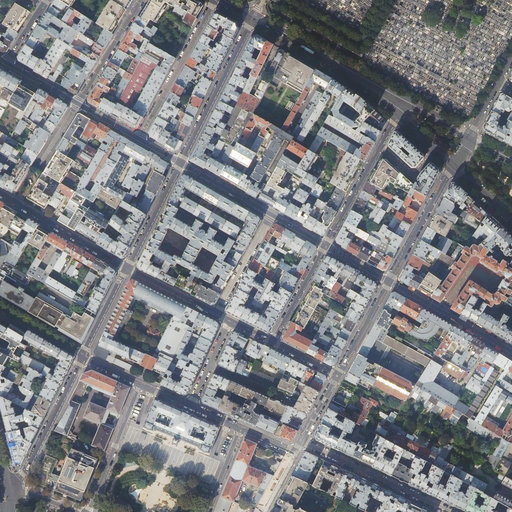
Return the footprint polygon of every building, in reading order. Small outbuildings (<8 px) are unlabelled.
[(16,0),(15,3),(16,3),(29,11),(31,13),(33,11),(39,0),(16,0)] [(60,11),(53,6),(53,5),(62,10),(64,8),(66,5),(58,0),(54,0),(55,0),(53,2),(52,5),(47,12),(56,18),(58,15),(60,11)] [(127,10),(112,0),(97,24),(104,29),(112,34),(114,31),(115,28),(127,10)] [(111,0),(112,0),(127,10),(129,7),(132,0),(111,0)] [(176,6),(167,0),(150,0),(150,1),(141,15),(140,17),(150,24),(151,24),(152,25),(166,6),(164,4),(166,2),(175,7),(176,6)] [(167,0),(176,6),(188,13),(196,18),(202,7),(200,4),(192,0),(167,0)] [(27,13),(29,11),(16,3),(2,24),(10,29),(15,32),(17,30),(19,26),(19,27),(25,18),(25,17),(26,15),(27,13)] [(188,13),(176,6),(175,7),(174,9),(186,17),(188,13)] [(71,8),(69,11),(64,19),(62,22),(72,28),(75,24),(76,23),(75,22),(74,23),(72,22),(76,16),(79,18),(81,14),(71,8)] [(47,12),(42,19),(38,25),(55,36),(58,38),(63,42),(72,28),(62,22),(56,18),(47,12)] [(188,13),(186,17),(183,22),(193,28),(193,26),(197,19),(196,18),(188,13)] [(212,18),(208,26),(219,33),(220,34),(221,31),(218,30),(220,26),(223,28),(228,19),(222,15),(218,13),(214,14),(212,18)] [(92,21),(81,14),(79,18),(82,20),(78,26),(77,25),(75,24),(72,28),(79,32),(83,35),(92,21)] [(140,17),(139,17),(135,22),(135,23),(145,30),(146,30),(154,35),(157,28),(152,25),(151,24),(149,27),(148,28),(143,25),(147,24),(149,25),(150,24),(140,17)] [(232,21),(228,19),(223,28),(221,31),(220,34),(221,35),(225,28),(226,29),(223,36),(226,38),(233,41),(237,33),(239,29),(237,23),(232,21)] [(403,77),(412,82),(417,77),(429,78),(432,70),(440,70),(436,69),(438,64),(446,65),(447,61),(443,61),(446,58),(447,57),(448,58),(452,58),(448,56),(449,54),(450,51),(429,49),(431,48),(434,49),(414,28),(410,28),(412,26),(399,20),(388,30),(387,50),(381,49),(385,54),(388,51),(387,67),(394,68),(403,77)] [(145,30),(135,23),(125,38),(122,43),(144,55),(145,53),(146,51),(147,50),(150,44),(154,35),(146,30),(142,37),(140,36),(141,35),(140,35),(143,30),(144,31),(145,30)] [(55,36),(38,25),(30,38),(26,45),(34,50),(35,51),(46,34),(53,38),(55,36)] [(213,41),(219,33),(208,26),(205,30),(203,35),(211,40),(213,41)] [(79,32),(72,28),(63,42),(70,46),(71,45),(78,34),(79,32)] [(18,34),(15,32),(10,29),(6,34),(4,33),(3,33),(2,34),(2,33),(2,32),(0,30),(0,34),(2,36),(7,38),(13,42),(13,41),(18,34)] [(113,35),(112,34),(104,29),(99,37),(100,37),(97,41),(96,43),(105,48),(109,41),(113,35)] [(79,32),(78,34),(81,36),(79,39),(89,45),(88,47),(90,48),(90,46),(92,45),(93,44),(94,42),(94,41),(88,38),(85,36),(83,35),(79,32)] [(2,36),(0,34),(0,50),(3,52),(7,51),(13,42),(7,38),(4,43),(3,42),(3,41),(1,39),(2,36)] [(211,41),(211,40),(203,35),(199,43),(207,48),(208,45),(211,41)] [(223,36),(221,35),(220,36),(222,37),(223,37),(219,43),(217,41),(216,43),(217,44),(222,47),(228,50),(231,45),(233,41),(226,38),(223,36)] [(249,43),(245,51),(253,55),(256,48),(262,51),(267,41),(262,38),(258,35),(251,37),(249,43)] [(63,42),(58,38),(44,59),(55,66),(67,48),(70,53),(73,48),(70,46),(63,42)] [(274,45),(267,41),(262,51),(259,58),(258,59),(257,61),(253,70),(251,74),(250,76),(248,79),(244,88),(242,91),(249,95),(274,45)] [(96,43),(94,42),(93,44),(94,45),(90,51),(99,57),(100,56),(105,48),(96,43)] [(119,49),(118,49),(126,54),(128,51),(130,52),(131,51),(134,53),(135,51),(138,54),(135,59),(140,62),(144,55),(122,43),(119,49)] [(208,49),(207,48),(199,43),(194,50),(190,57),(200,63),(200,62),(202,63),(203,60),(202,59),(208,49)] [(168,54),(150,44),(147,50),(150,52),(151,51),(165,59),(168,54)] [(217,44),(216,45),(217,47),(216,49),(214,48),(213,49),(208,45),(207,48),(208,49),(213,52),(218,55),(224,58),(225,57),(228,50),(222,47),(217,44)] [(34,50),(26,45),(20,55),(18,58),(18,61),(25,65),(34,70),(40,60),(32,55),(34,50)] [(71,45),(70,46),(73,48),(81,53),(83,49),(85,48),(86,48),(84,47),(83,47),(82,48),(80,47),(73,47),(71,45)] [(268,71),(274,73),(277,65),(282,56),(282,55),(284,51),(279,48),(278,47),(274,57),(276,58),(274,61),(273,61),(268,71)] [(96,62),(81,53),(73,48),(70,53),(81,59),(81,60),(87,63),(85,67),(91,71),(92,68),(96,62)] [(83,49),(81,53),(96,62),(97,61),(99,57),(90,51),(85,48),(83,49)] [(126,54),(118,49),(117,51),(110,62),(120,68),(126,58),(130,56),(126,54)] [(146,51),(145,53),(161,62),(162,60),(146,51)] [(253,55),(245,51),(242,56),(236,68),(244,72),(247,67),(253,70),(257,61),(252,58),(253,55)] [(282,56),(277,65),(283,68),(284,66),(283,65),(285,60),(284,59),(288,54),(284,51),(282,55),(282,56)] [(221,65),(224,58),(218,55),(213,52),(210,58),(208,57),(206,61),(203,65),(212,70),(217,73),(221,65)] [(129,81),(125,90),(120,99),(111,114),(118,118),(127,123),(134,127),(138,126),(155,97),(167,74),(171,67),(162,63),(161,62),(145,53),(144,55),(140,62),(133,75),(129,81)] [(286,84),(302,93),(306,86),(316,69),(305,63),(299,60),(288,53),(288,54),(284,59),(285,60),(283,65),(284,66),(283,68),(282,69),(292,75),(286,84)] [(173,63),(176,58),(168,54),(165,59),(168,60),(167,61),(165,60),(164,62),(163,61),(162,63),(171,67),(173,63)] [(49,74),(47,78),(53,81),(55,82),(59,74),(68,57),(66,56),(66,57),(64,56),(55,72),(56,73),(54,76),(51,75),(49,74)] [(72,84),(80,88),(85,80),(89,74),(91,71),(85,67),(71,59),(68,57),(59,74),(65,77),(60,85),(63,86),(68,90),(72,84)] [(200,63),(190,57),(188,62),(186,66),(197,73),(200,74),(203,76),(212,82),(214,78),(217,73),(212,70),(203,65),(202,65),(200,68),(197,66),(199,64),(200,65),(200,63)] [(133,75),(140,62),(135,59),(135,58),(127,72),(133,75)] [(47,78),(49,74),(55,66),(44,59),(44,61),(41,59),(40,60),(34,70),(34,71),(38,74),(47,78)] [(109,65),(108,67),(117,72),(116,72),(117,73),(120,75),(123,78),(129,81),(133,75),(127,72),(125,71),(121,68),(120,68),(110,62),(109,65)] [(197,74),(197,73),(186,66),(181,74),(181,75),(189,80),(191,81),(192,80),(193,81),(194,79),(195,78),(195,77),(194,76),(196,73),(197,74)] [(5,71),(0,67),(0,84),(15,93),(20,85),(22,80),(5,71)] [(117,72),(108,67),(107,67),(102,76),(112,82),(115,77),(114,77),(117,73),(116,72),(117,72)] [(251,74),(244,72),(236,68),(230,80),(228,84),(236,88),(238,86),(244,88),(248,79),(242,76),(243,74),(247,75),(250,76),(251,74)] [(316,69),(306,86),(310,89),(314,82),(325,88),(323,92),(325,93),(333,79),(324,74),(316,69)] [(184,89),(189,80),(181,75),(180,77),(176,84),(184,89)] [(99,81),(98,82),(110,89),(113,83),(112,82),(102,76),(99,81)] [(208,90),(212,82),(203,76),(201,79),(200,78),(198,82),(196,81),(194,83),(197,85),(208,91),(208,90)] [(270,81),(277,85),(280,80),(273,76),(270,81)] [(125,90),(129,81),(123,78),(119,86),(125,90)] [(269,83),(269,82),(263,79),(254,98),(260,101),(262,96),(269,83)] [(339,84),(333,79),(325,93),(320,101),(325,104),(325,105),(326,105),(330,98),(330,97),(330,96),(331,94),(337,97),(335,100),(338,102),(346,88),(339,84)] [(99,98),(104,90),(105,91),(105,92),(107,94),(110,89),(98,82),(96,85),(91,93),(87,99),(88,101),(88,103),(98,108),(105,98),(103,96),(101,99),(99,98)] [(113,95),(118,86),(113,83),(110,89),(107,94),(105,98),(98,108),(108,114),(111,115),(111,114),(120,99),(113,95)] [(269,83),(262,96),(270,100),(273,94),(278,97),(280,93),(275,91),(277,88),(269,83)] [(72,84),(68,90),(68,91),(74,94),(77,93),(80,88),(72,84)] [(185,89),(184,89),(176,84),(173,88),(171,92),(180,98),(185,89)] [(242,91),(236,88),(228,84),(225,90),(219,101),(227,105),(228,103),(229,104),(232,99),(237,102),(242,91)] [(23,86),(20,85),(15,93),(14,94),(9,104),(19,110),(15,118),(20,121),(23,116),(37,91),(28,86),(26,88),(25,87),(23,86)] [(207,92),(208,91),(197,85),(192,94),(195,96),(203,100),(207,92)] [(305,98),(310,89),(306,86),(302,93),(298,99),(303,102),(304,103),(305,101),(306,99),(305,98)] [(39,88),(37,91),(23,116),(27,118),(37,102),(35,101),(35,99),(44,104),(50,94),(44,91),(39,88)] [(338,102),(332,111),(333,111),(334,117),(333,118),(352,128),(358,127),(359,128),(364,122),(368,118),(375,110),(361,98),(356,95),(355,94),(354,93),(346,88),(338,102)] [(9,104),(14,94),(5,89),(3,91),(0,96),(0,97),(2,98),(3,99),(1,102),(0,101),(1,99),(0,98),(0,106),(5,110),(9,104)] [(289,125),(285,132),(294,137),(297,139),(320,101),(325,93),(323,92),(320,90),(319,92),(315,89),(309,101),(311,103),(310,104),(307,109),(305,107),(297,121),(300,123),(296,129),(289,125)] [(254,98),(249,95),(242,91),(237,102),(236,105),(253,115),(253,114),(260,101),(254,98)] [(168,97),(166,101),(180,110),(182,111),(188,115),(194,118),(198,110),(199,109),(193,106),(189,103),(180,98),(171,92),(168,97)] [(44,104),(43,106),(38,114),(38,115),(44,118),(46,119),(46,118),(48,115),(57,99),(50,94),(44,104)] [(496,102),(491,111),(500,116),(502,113),(503,114),(505,111),(508,113),(509,112),(510,111),(511,111),(511,112),(511,114),(511,113),(507,120),(508,121),(511,122),(511,99),(504,94),(500,95),(496,102)] [(200,107),(203,100),(195,96),(192,101),(192,100),(190,101),(189,103),(193,106),(199,109),(200,107)] [(67,104),(57,99),(48,115),(49,116),(53,110),(54,111),(49,119),(46,118),(46,119),(48,121),(56,126),(61,118),(68,107),(67,104)] [(298,99),(281,130),(285,132),(289,125),(290,123),(291,124),(293,121),(292,120),(303,102),(298,99)] [(175,119),(180,110),(166,101),(161,110),(161,111),(170,116),(172,118),(175,119)] [(234,109),(227,105),(219,101),(218,103),(215,109),(224,114),(225,112),(225,111),(231,114),(234,109)] [(303,142),(325,105),(325,104),(320,101),(297,139),(303,142)] [(38,114),(43,106),(39,104),(29,120),(34,122),(38,115),(38,114)] [(236,105),(234,109),(231,114),(226,124),(223,130),(222,133),(228,136),(238,142),(240,138),(246,128),(253,115),(236,105)] [(221,121),(224,114),(215,109),(212,115),(208,122),(215,126),(217,123),(219,124),(218,127),(223,130),(226,124),(221,121)] [(385,120),(375,110),(368,118),(373,122),(377,126),(378,125),(383,128),(385,123),(385,120)] [(166,122),(170,116),(161,111),(158,116),(158,117),(166,122)] [(190,126),(194,118),(188,115),(182,111),(177,120),(179,121),(180,122),(183,124),(185,125),(190,127),(190,126)] [(500,116),(491,111),(487,119),(483,127),(484,131),(488,133),(494,137),(500,125),(498,124),(498,123),(497,122),(498,120),(501,116),(500,116)] [(85,129),(91,120),(81,114),(78,115),(75,120),(64,138),(74,144),(76,145),(79,140),(73,136),(78,129),(80,125),(81,126),(81,127),(83,129),(84,128),(85,129)] [(264,120),(253,114),(253,115),(246,128),(252,131),(256,124),(258,124),(261,126),(264,120)] [(43,120),(44,118),(38,115),(34,122),(38,125),(42,119),(43,120)] [(329,115),(325,123),(327,124),(363,145),(367,138),(360,133),(356,131),(352,128),(333,118),(329,115)] [(14,131),(20,135),(26,126),(29,128),(29,129),(33,131),(28,139),(26,140),(24,144),(24,146),(38,155),(48,140),(51,134),(43,129),(38,125),(34,122),(29,120),(27,118),(23,116),(20,121),(14,131)] [(169,124),(166,122),(158,117),(154,123),(149,133),(149,134),(150,136),(156,140),(166,145),(170,136),(171,134),(166,131),(166,129),(171,132),(170,133),(171,133),(174,127),(169,124)] [(175,119),(172,118),(169,124),(174,127),(177,120),(175,119)] [(95,122),(91,120),(85,129),(83,133),(79,140),(76,145),(80,147),(84,149),(87,144),(89,141),(99,124),(95,122)] [(173,138),(180,122),(179,121),(177,120),(174,127),(171,133),(171,134),(170,136),(173,138)] [(273,124),(264,120),(261,126),(262,126),(262,128),(250,151),(256,154),(260,146),(261,145),(264,140),(267,134),(270,129),(272,125),(273,124)] [(55,127),(56,126),(48,121),(43,129),(51,134),(55,127)] [(511,126),(511,122),(508,121),(505,126),(504,126),(503,126),(503,127),(500,125),(494,137),(497,138),(503,142),(511,126)] [(218,127),(215,126),(208,122),(201,138),(198,143),(207,148),(210,149),(213,151),(215,146),(210,143),(214,134),(215,134),(216,132),(221,135),(222,133),(223,130),(218,127)] [(370,125),(364,122),(359,128),(356,131),(360,133),(361,131),(369,136),(367,138),(375,142),(381,131),(370,125)] [(111,129),(105,126),(100,123),(99,124),(89,141),(93,144),(95,140),(97,141),(97,139),(100,141),(103,143),(111,129)] [(325,128),(327,124),(325,123),(318,135),(323,138),(332,143),(347,152),(356,158),(361,150),(325,128)] [(184,138),(190,127),(185,125),(181,135),(181,136),(184,138)] [(281,130),(272,125),(270,129),(276,132),(273,138),(266,150),(275,155),(281,145),(280,145),(281,143),(284,138),(291,142),(292,140),(294,137),(285,132),(281,130)] [(511,126),(503,142),(510,145),(511,146),(511,126)] [(252,131),(246,128),(240,138),(246,141),(252,131)] [(82,132),(78,129),(73,136),(79,140),(83,133),(82,132)] [(82,178),(74,191),(75,192),(86,198),(93,202),(93,203),(97,197),(101,189),(106,182),(122,153),(130,140),(120,135),(111,129),(103,143),(95,156),(90,165),(82,178)] [(8,136),(0,130),(0,144),(3,146),(5,143),(8,137),(10,138),(12,134),(10,132),(8,136)] [(404,149),(410,143),(406,139),(398,132),(394,132),(388,143),(389,147),(395,153),(401,158),(405,154),(406,153),(405,152),(404,153),(400,149),(402,147),(404,149)] [(228,136),(222,133),(221,135),(220,137),(218,141),(215,146),(213,151),(211,154),(216,156),(218,156),(225,142),(226,141),(225,140),(228,136)] [(323,138),(318,135),(311,146),(308,150),(303,159),(299,165),(294,174),(293,175),(303,181),(308,174),(307,173),(316,156),(314,154),(323,138)] [(173,138),(170,136),(166,145),(165,147),(173,151),(174,152),(179,140),(175,138),(173,138)] [(235,148),(238,142),(228,136),(225,140),(226,141),(225,142),(229,145),(222,158),(223,160),(225,161),(227,163),(229,158),(230,156),(235,147),(235,148)] [(19,143),(10,138),(8,137),(5,143),(7,144),(9,142),(16,147),(19,143)] [(74,144),(64,138),(62,140),(56,149),(57,150),(67,156),(74,144)] [(246,141),(240,138),(238,142),(235,148),(235,147),(230,156),(249,167),(251,162),(255,156),(256,154),(250,151),(243,147),(246,141)] [(370,152),(375,142),(367,138),(363,145),(361,150),(356,158),(363,162),(364,162),(370,152)] [(140,146),(130,140),(122,153),(128,157),(129,154),(137,159),(135,162),(142,166),(143,163),(149,151),(140,146)] [(182,142),(179,140),(174,152),(179,149),(182,142)] [(308,150),(292,140),(291,142),(287,149),(294,154),(303,159),(308,150)] [(7,144),(5,143),(3,146),(0,150),(0,153),(9,159),(12,154),(15,149),(7,144)] [(19,143),(16,147),(15,149),(12,154),(20,159),(31,165),(32,166),(35,161),(38,155),(24,146),(19,143)] [(204,154),(207,148),(198,143),(194,151),(189,160),(199,166),(204,169),(205,167),(210,157),(211,154),(213,151),(210,149),(207,156),(204,154)] [(417,149),(410,143),(404,149),(409,153),(407,156),(406,155),(407,154),(406,153),(405,154),(401,158),(412,168),(414,168),(415,168),(416,167),(424,159),(423,155),(417,149)] [(97,150),(87,144),(84,149),(94,155),(97,150)] [(84,149),(80,147),(77,153),(78,156),(90,165),(95,156),(94,155),(84,149)] [(67,156),(57,150),(54,155),(44,173),(52,178),(61,183),(74,191),(82,178),(69,171),(75,161),(67,156)] [(269,165),(275,155),(266,150),(250,177),(253,179),(259,183),(269,165)] [(154,154),(149,151),(143,163),(145,164),(146,164),(147,162),(153,165),(152,166),(156,167),(160,159),(158,158),(157,157),(158,156),(154,154)] [(363,162),(356,158),(347,152),(330,183),(346,192),(354,178),(362,164),(363,162)] [(127,159),(128,157),(122,153),(106,182),(113,186),(128,160),(127,159)] [(17,164),(20,159),(12,154),(9,159),(17,164)] [(281,162),(278,167),(285,171),(286,170),(294,174),(299,165),(284,156),(281,162)] [(226,164),(227,163),(225,161),(223,165),(210,157),(205,167),(212,172),(220,176),(226,164)] [(229,158),(227,163),(226,164),(220,176),(229,181),(238,186),(244,174),(248,168),(246,167),(243,173),(230,165),(233,160),(229,158)] [(374,172),(368,182),(382,189),(388,178),(389,179),(388,180),(392,182),(393,182),(394,185),(409,193),(411,189),(414,185),(397,169),(386,159),(384,158),(383,158),(382,159),(381,160),(376,169),(374,172)] [(5,188),(4,189),(8,191),(9,188),(11,189),(15,191),(31,165),(20,159),(17,164),(11,175),(10,176),(11,177),(5,188)] [(163,176),(169,164),(160,159),(156,167),(154,171),(163,176)] [(5,165),(1,172),(0,173),(0,186),(4,189),(5,188),(11,177),(10,176),(11,175),(7,173),(8,171),(7,170),(11,164),(7,162),(5,165)] [(136,177),(141,167),(134,163),(122,185),(123,186),(123,187),(126,189),(127,188),(130,189),(131,188),(135,179),(133,178),(134,177),(132,177),(133,175),(136,177)] [(144,165),(145,164),(143,163),(142,166),(141,167),(136,177),(136,178),(139,180),(143,182),(151,166),(148,164),(146,166),(144,165)] [(417,179),(419,180),(431,188),(436,179),(439,173),(438,169),(436,167),(433,164),(431,164),(429,164),(425,168),(421,172),(417,179)] [(287,172),(285,171),(278,167),(271,179),(267,186),(270,188),(276,191),(282,194),(284,190),(279,187),(282,181),(287,173),(287,172)] [(157,192),(165,177),(163,176),(154,171),(144,189),(146,190),(156,195),(157,192)] [(44,192),(52,178),(44,173),(28,198),(34,201),(36,202),(37,203),(41,206),(43,207),(45,208),(48,203),(52,197),(44,192)] [(189,189),(195,179),(190,177),(186,174),(182,175),(174,191),(168,204),(178,209),(179,210),(180,207),(178,205),(180,201),(183,202),(186,196),(183,195),(185,190),(186,190),(185,189),(184,189),(185,187),(189,189)] [(248,176),(244,174),(238,186),(239,187),(247,191),(252,182),(247,178),(248,176)] [(318,179),(308,174),(303,181),(301,186),(303,187),(304,185),(306,185),(308,187),(309,188),(307,192),(310,193),(315,183),(318,179)] [(138,181),(135,179),(131,188),(132,188),(132,189),(132,190),(130,194),(129,193),(130,192),(129,192),(127,194),(123,201),(129,205),(130,203),(134,196),(137,197),(144,182),(143,182),(139,180),(138,181)] [(200,182),(195,179),(189,189),(188,193),(189,193),(190,191),(194,193),(194,194),(196,195),(197,194),(203,198),(209,187),(200,182)] [(253,179),(252,182),(247,191),(246,193),(251,195),(254,197),(256,198),(257,197),(259,198),(266,186),(266,185),(263,184),(260,189),(259,188),(257,188),(259,183),(253,179)] [(430,189),(431,188),(419,180),(418,182),(418,183),(419,186),(419,187),(419,185),(417,185),(417,183),(417,182),(416,182),(414,185),(411,189),(426,196),(430,189)] [(113,186),(106,182),(101,189),(123,201),(127,194),(113,186)] [(327,182),(324,188),(318,199),(318,200),(326,204),(325,206),(335,212),(341,201),(344,195),(346,192),(330,183),(327,182)] [(364,187),(362,190),(372,196),(376,198),(377,196),(374,194),(377,189),(379,190),(378,192),(393,200),(393,198),(394,196),(382,189),(368,182),(367,182),(364,187)] [(75,192),(74,191),(61,183),(52,197),(48,203),(52,205),(51,207),(55,209),(55,208),(56,208),(64,195),(68,197),(64,204),(67,206),(75,192)] [(324,188),(315,183),(310,193),(310,194),(318,199),(324,188)] [(448,190),(444,198),(454,204),(455,202),(454,201),(454,199),(454,198),(455,199),(456,199),(456,201),(458,202),(457,203),(461,206),(468,196),(455,184),(451,184),(448,190)] [(267,186),(266,186),(259,198),(258,200),(263,203),(273,208),(282,194),(276,191),(275,193),(273,197),(272,198),(266,195),(267,194),(269,191),(270,192),(271,191),(269,190),(270,188),(267,186)] [(214,190),(209,187),(203,198),(209,202),(208,203),(210,203),(210,204),(211,205),(212,204),(217,206),(223,195),(214,190)] [(285,188),(284,190),(282,194),(273,208),(278,211),(284,214),(291,202),(290,201),(288,204),(281,200),(282,197),(285,199),(286,197),(290,191),(285,188)] [(101,189),(97,197),(99,198),(98,199),(101,201),(102,200),(113,206),(112,207),(115,209),(116,208),(118,209),(123,201),(101,189)] [(291,202),(284,214),(290,217),(295,220),(295,219),(301,210),(297,207),(294,206),(292,205),(295,200),(297,201),(300,202),(302,203),(299,207),(302,208),(308,197),(309,194),(305,192),(303,191),(299,189),(291,202)] [(409,193),(407,196),(411,198),(412,196),(423,202),(426,196),(411,189),(409,193)] [(155,197),(156,195),(146,190),(140,202),(136,209),(146,214),(154,198),(155,197)] [(372,196),(362,190),(361,193),(360,195),(359,197),(367,202),(371,204),(373,200),(370,199),(372,196)] [(86,198),(75,192),(67,206),(66,207),(75,213),(71,219),(62,214),(58,220),(68,226),(75,231),(88,209),(82,205),(86,198)] [(228,198),(223,195),(217,206),(218,207),(222,209),(222,210),(224,211),(224,210),(231,214),(237,203),(228,198)] [(199,204),(186,196),(183,202),(180,207),(193,214),(199,204)] [(393,198),(396,200),(393,205),(381,198),(380,200),(398,210),(401,206),(403,201),(394,196),(393,198)] [(412,199),(411,198),(407,196),(403,201),(401,206),(406,209),(409,205),(412,199)] [(469,197),(468,196),(461,206),(460,208),(462,210),(466,206),(468,208),(475,202),(469,197)] [(310,198),(308,197),(302,208),(301,210),(295,219),(303,224),(304,224),(309,216),(312,209),(309,208),(310,207),(312,203),(309,201),(310,198)] [(360,215),(367,202),(359,197),(352,209),(351,210),(360,215)] [(451,213),(455,205),(454,204),(444,198),(439,206),(437,210),(435,214),(455,225),(458,220),(456,219),(457,216),(451,213)] [(134,199),(131,203),(130,205),(136,209),(140,202),(134,199)] [(323,211),(325,206),(326,204),(318,200),(314,207),(315,208),(317,205),(322,208),(320,211),(322,212),(323,211)] [(129,205),(123,201),(118,209),(119,210),(121,207),(128,211),(127,212),(130,215),(128,217),(129,218),(135,223),(141,225),(143,220),(146,214),(136,209),(130,205),(129,205)] [(475,202),(468,208),(465,212),(469,214),(482,222),(488,214),(482,208),(475,202)] [(241,206),(237,203),(231,214),(237,218),(236,219),(238,219),(238,220),(242,223),(243,221),(244,222),(245,222),(251,211),(241,206)] [(195,222),(192,227),(175,217),(178,209),(168,204),(157,226),(145,249),(156,255),(156,256),(166,261),(171,264),(176,266),(178,263),(192,270),(190,274),(199,278),(199,277),(205,280),(212,283),(213,283),(218,274),(221,275),(221,277),(218,283),(217,284),(216,285),(223,289),(225,287),(226,284),(227,281),(229,279),(230,276),(232,273),(233,270),(235,268),(224,262),(227,257),(228,254),(230,252),(231,249),(235,242),(234,241),(229,238),(225,246),(214,239),(218,232),(212,228),(210,228),(207,234),(206,233),(207,232),(206,231),(205,231),(204,230),(203,230),(202,230),(201,231),(200,230),(204,224),(179,210),(178,212),(183,215),(181,218),(185,220),(187,217),(195,222)] [(213,212),(199,204),(193,214),(207,223),(213,212)] [(13,210),(5,205),(0,212),(0,222),(8,228),(18,213),(16,212),(13,210)] [(406,209),(401,206),(398,210),(394,216),(401,220),(402,221),(410,225),(413,221),(419,210),(409,205),(406,209)] [(335,212),(325,206),(323,211),(326,212),(323,218),(324,222),(323,224),(328,227),(334,218),(337,212),(335,212)] [(369,218),(374,221),(381,209),(376,206),(369,218)] [(89,208),(88,209),(76,230),(80,232),(83,234),(98,242),(106,230),(111,221),(89,208)] [(119,210),(118,209),(112,219),(130,233),(135,236),(138,231),(141,225),(135,223),(129,218),(126,221),(126,220),(125,221),(124,220),(123,221),(116,216),(117,215),(119,210)] [(381,209),(374,221),(378,224),(386,212),(381,209)] [(227,220),(231,214),(224,210),(224,211),(221,217),(227,220)] [(360,215),(351,210),(348,216),(345,222),(356,227),(363,216),(360,215)] [(463,221),(478,229),(482,222),(469,214),(465,212),(463,210),(460,215),(465,218),(463,221)] [(258,215),(251,211),(245,222),(246,222),(247,221),(248,221),(242,232),(252,238),(257,229),(262,220),(261,217),(258,215)] [(215,213),(213,212),(207,223),(206,225),(210,228),(212,228),(213,226),(221,230),(227,220),(221,217),(215,213)] [(24,216),(18,213),(8,228),(19,234),(21,231),(23,229),(28,219),(24,216)] [(453,224),(435,214),(430,223),(429,225),(428,227),(436,232),(443,236),(445,237),(453,224)] [(488,214),(482,222),(478,229),(474,235),(471,239),(475,241),(480,236),(482,236),(484,234),(488,237),(480,245),(484,247),(502,227),(494,219),(489,215),(488,214)] [(312,218),(309,216),(304,224),(303,225),(308,228),(312,230),(317,221),(312,218)] [(401,220),(394,216),(389,226),(394,229),(398,222),(399,223),(401,220)] [(29,218),(28,219),(23,229),(29,233),(28,235),(27,235),(27,236),(22,244),(21,244),(17,242),(18,240),(19,239),(22,234),(22,233),(22,232),(21,231),(19,234),(12,246),(14,247),(5,261),(15,266),(19,259),(17,258),(17,257),(20,258),(28,243),(38,227),(40,224),(30,219),(29,218)] [(111,221),(106,230),(107,231),(110,227),(109,226),(110,225),(117,231),(116,233),(120,236),(118,239),(124,244),(130,247),(132,242),(135,236),(130,233),(112,219),(111,221)] [(241,228),(227,220),(221,230),(235,238),(236,238),(240,231),(240,229),(241,228)] [(319,222),(317,221),(312,230),(321,236),(324,235),(328,228),(328,227),(323,224),(319,222)] [(408,230),(410,225),(402,221),(395,234),(403,238),(408,230)] [(345,222),(343,226),(347,229),(356,234),(359,229),(356,227),(345,222)] [(268,235),(265,240),(269,243),(271,239),(273,236),(278,239),(276,242),(274,241),(272,245),(276,247),(276,246),(286,229),(281,227),(277,224),(273,225),(268,235)] [(367,232),(367,233),(369,235),(380,240),(384,234),(387,229),(388,227),(384,225),(379,233),(378,233),(368,228),(367,231),(367,232)] [(347,229),(343,226),(336,239),(337,243),(341,246),(342,246),(341,247),(347,250),(352,241),(348,238),(346,237),(349,233),(345,231),(347,229)] [(40,228),(38,227),(28,243),(41,250),(44,245),(45,243),(51,234),(49,233),(48,232),(41,228),(40,228)] [(436,232),(428,227),(424,233),(420,240),(429,245),(432,241),(438,244),(436,249),(441,252),(445,254),(452,241),(445,237),(443,236),(440,241),(435,238),(436,235),(435,234),(436,232)] [(511,235),(507,232),(502,227),(484,247),(488,250),(493,253),(494,252),(492,250),(496,246),(496,245),(497,244),(499,244),(500,245),(500,246),(502,249),(501,250),(505,253),(509,248),(510,246),(510,245),(511,244),(511,245),(511,244),(511,235)] [(289,247),(296,235),(291,232),(286,229),(276,246),(286,252),(289,247)] [(367,233),(359,229),(356,234),(355,235),(362,238),(366,241),(366,240),(369,235),(367,233)] [(395,234),(387,229),(384,234),(385,235),(392,239),(395,234)] [(106,233),(107,231),(106,230),(98,242),(97,244),(102,247),(107,250),(111,243),(112,244),(114,241),(114,240),(109,237),(110,236),(106,234),(106,233)] [(242,232),(241,232),(240,231),(236,238),(238,239),(237,241),(235,240),(234,241),(235,242),(231,249),(242,255),(249,243),(252,238),(242,232)] [(52,232),(51,234),(45,243),(48,245),(49,243),(62,250),(60,254),(56,252),(49,264),(53,267),(63,251),(69,242),(60,237),(52,232)] [(385,236),(385,235),(384,234),(380,240),(397,250),(398,249),(403,238),(395,234),(392,239),(390,243),(388,242),(388,240),(386,239),(386,238),(385,236)] [(307,241),(296,235),(289,247),(286,252),(297,258),(300,253),(307,241)] [(370,250),(363,246),(357,256),(362,259),(367,262),(371,256),(372,255),(373,252),(374,251),(375,249),(380,240),(369,235),(366,240),(372,244),(371,245),(374,247),(373,249),(371,248),(370,250)] [(0,285),(1,286),(0,287),(0,295),(28,312),(36,299),(24,292),(33,277),(27,273),(15,266),(5,261),(14,247),(12,246),(0,238),(0,285)] [(356,244),(353,242),(353,243),(355,245),(356,244),(357,244),(356,246),(359,247),(361,244),(363,245),(366,241),(362,238),(359,244),(357,243),(356,244)] [(116,242),(114,241),(112,244),(111,243),(107,250),(111,252),(121,258),(124,257),(129,249),(130,247),(124,244),(118,239),(116,242)] [(269,243),(265,240),(263,244),(260,248),(254,259),(265,265),(265,266),(266,267),(275,272),(278,267),(289,273),(296,259),(297,258),(286,252),(276,246),(276,247),(272,245),(269,243)] [(397,250),(380,240),(375,249),(384,254),(392,258),(397,250)] [(436,249),(429,245),(420,240),(415,249),(413,254),(433,266),(437,259),(441,252),(436,249)] [(298,266),(305,270),(310,260),(317,249),(316,246),(307,241),(300,253),(304,256),(298,266)] [(353,242),(352,241),(347,250),(351,253),(357,256),(363,246),(363,245),(361,244),(359,247),(356,246),(357,244),(356,244),(355,245),(353,243),(353,242)] [(76,246),(69,242),(63,251),(68,254),(80,261),(85,252),(79,248),(76,246)] [(462,252),(465,248),(459,244),(450,257),(456,260),(462,252)] [(49,248),(44,245),(41,250),(37,257),(42,260),(49,248)] [(511,291),(511,269),(506,266),(507,265),(506,265),(508,263),(504,260),(502,259),(499,264),(495,261),(489,257),(485,255),(488,250),(484,247),(480,245),(478,248),(474,245),(473,245),(470,249),(466,246),(465,248),(462,252),(464,254),(457,263),(455,262),(451,268),(453,269),(442,286),(440,285),(441,284),(440,283),(432,295),(431,297),(439,302),(441,301),(472,255),(472,256),(475,255),(481,258),(479,261),(480,262),(496,272),(498,270),(504,274),(505,277),(496,294),(495,294),(492,295),(470,281),(452,308),(452,309),(461,314),(467,303),(465,302),(470,294),(472,295),(476,297),(477,295),(487,302),(486,304),(487,304),(491,307),(492,307),(494,303),(496,305),(498,304),(501,300),(505,303),(506,301),(508,298),(504,295),(506,292),(510,295),(511,291)] [(154,260),(156,256),(156,255),(145,249),(141,257),(138,265),(139,268),(147,272),(151,264),(152,263),(150,261),(150,259),(152,256),(153,257),(153,259),(154,260)] [(231,249),(230,252),(233,254),(232,255),(228,254),(227,257),(238,263),(240,259),(242,255),(231,249)] [(375,249),(374,251),(383,257),(384,255),(384,254),(375,249)] [(68,254),(63,251),(53,267),(50,272),(55,275),(57,272),(58,272),(60,269),(61,269),(66,260),(65,259),(68,254)] [(92,256),(85,252),(80,261),(91,268),(97,258),(92,256)] [(378,254),(373,252),(372,255),(373,255),(372,257),(371,256),(367,262),(377,267),(383,257),(381,256),(380,258),(377,256),(378,254)] [(450,257),(445,254),(441,252),(437,259),(451,268),(455,262),(456,260),(450,257)] [(384,254),(384,255),(386,257),(385,258),(383,257),(377,267),(383,271),(386,270),(391,260),(392,258),(384,254)] [(410,260),(407,264),(418,271),(423,263),(432,268),(433,266),(413,254),(410,260)] [(166,261),(156,256),(154,260),(153,261),(163,266),(166,261)] [(325,259),(323,263),(329,266),(329,268),(332,270),(332,271),(335,273),(335,272),(337,272),(335,276),(334,277),(338,279),(346,265),(339,262),(329,256),(326,257),(325,259)] [(38,267),(42,260),(37,257),(27,273),(33,277),(44,283),(48,276),(49,274),(50,273),(50,272),(53,267),(49,264),(45,271),(38,267)] [(236,266),(238,263),(227,257),(224,262),(235,268),(236,266)] [(108,265),(97,258),(91,268),(90,270),(90,271),(93,273),(95,270),(103,275),(104,274),(109,265),(108,265)] [(265,265),(254,259),(251,264),(249,269),(257,274),(260,275),(260,276),(262,273),(260,271),(263,266),(265,267),(265,269),(266,267),(265,266),(265,265)] [(305,270),(298,266),(298,267),(295,266),(298,260),(296,259),(289,273),(300,279),(305,270)] [(66,273),(70,276),(76,266),(79,268),(82,264),(76,261),(74,264),(72,263),(66,273)] [(171,264),(166,261),(163,266),(161,269),(157,277),(168,283),(174,286),(174,285),(179,276),(177,274),(175,278),(166,274),(171,264)] [(325,274),(329,268),(329,266),(323,263),(321,266),(313,280),(314,281),(324,287),(330,276),(328,275),(327,275),(325,274)] [(161,269),(151,264),(147,272),(153,275),(157,277),(161,269)] [(347,264),(346,265),(338,279),(331,289),(329,293),(327,295),(342,304),(343,301),(345,298),(336,293),(346,277),(349,278),(348,279),(350,280),(350,279),(355,282),(360,274),(361,272),(359,271),(356,269),(352,267),(347,264)] [(418,271),(407,264),(400,278),(400,281),(404,283),(409,286),(410,284),(415,275),(412,273),(413,271),(414,272),(416,271),(418,272),(418,271)] [(116,269),(109,265),(104,274),(106,275),(99,287),(96,286),(94,290),(105,295),(108,289),(117,273),(116,269)] [(275,272),(266,267),(265,269),(268,271),(264,278),(265,278),(270,281),(275,272)] [(300,279),(289,273),(278,267),(275,272),(270,281),(292,294),(296,286),(299,281),(300,279)] [(90,271),(90,270),(87,269),(81,278),(84,280),(90,271)] [(257,274),(249,269),(244,278),(237,289),(248,295),(254,286),(256,281),(254,280),(254,279),(257,274)] [(190,274),(182,270),(179,276),(174,285),(178,286),(183,289),(191,293),(195,285),(197,281),(199,278),(190,274)] [(93,273),(90,271),(84,280),(78,290),(77,291),(77,292),(86,297),(89,292),(87,291),(96,275),(93,273)] [(418,271),(418,272),(417,273),(416,274),(416,275),(415,275),(410,284),(417,289),(419,287),(427,275),(418,271)] [(429,272),(427,275),(419,287),(421,288),(432,295),(440,283),(442,281),(429,272)] [(369,278),(360,274),(355,282),(354,283),(354,284),(350,290),(355,293),(356,290),(354,289),(356,287),(358,288),(359,286),(363,288),(360,294),(358,293),(358,294),(369,301),(371,298),(373,293),(377,286),(376,282),(370,279),(369,278)] [(331,275),(330,276),(324,287),(325,287),(325,286),(331,289),(338,279),(334,277),(331,275)] [(76,293),(48,276),(44,283),(72,300),(75,295),(76,293)] [(270,281),(265,278),(262,285),(256,281),(254,286),(258,289),(259,290),(254,298),(254,299),(259,302),(270,281)] [(371,278),(370,279),(376,282),(377,286),(373,293),(375,294),(379,286),(377,282),(371,278)] [(180,322),(188,307),(177,302),(151,288),(133,279),(130,280),(113,313),(98,344),(94,352),(95,354),(95,355),(111,362),(125,368),(127,364),(115,358),(117,354),(126,358),(125,360),(146,370),(152,372),(153,370),(165,375),(166,373),(168,370),(174,357),(182,343),(187,331),(190,327),(188,326),(185,325),(180,322)] [(210,287),(212,283),(205,280),(203,284),(200,288),(196,297),(198,298),(211,305),(215,304),(220,294),(209,289),(208,291),(205,289),(206,288),(204,287),(205,285),(210,287)] [(350,290),(354,284),(347,280),(343,286),(350,290)] [(285,305),(292,294),(270,281),(259,302),(264,304),(281,314),(285,305)] [(297,313),(296,314),(292,322),(303,328),(305,329),(316,335),(321,326),(328,313),(320,308),(319,309),(316,307),(324,293),(321,292),(323,289),(324,287),(314,281),(308,293),(306,296),(297,313)] [(216,285),(213,283),(212,283),(210,287),(209,288),(209,289),(220,294),(221,294),(223,289),(216,285)] [(200,288),(195,285),(191,293),(190,294),(193,295),(195,296),(196,297),(200,288)] [(240,319),(246,307),(239,306),(239,305),(241,304),(245,305),(250,296),(248,295),(237,289),(231,299),(226,309),(227,313),(232,315),(240,319)] [(101,304),(105,295),(94,290),(93,292),(96,294),(95,296),(93,295),(93,297),(88,307),(85,305),(84,307),(87,309),(93,312),(96,314),(101,304)] [(355,293),(350,290),(346,296),(352,299),(355,299),(356,301),(355,302),(352,302),(349,308),(350,308),(362,315),(364,310),(369,301),(358,294),(355,293)] [(508,298),(506,301),(509,303),(502,313),(503,314),(503,315),(504,315),(509,317),(511,319),(511,317),(511,291),(510,295),(508,298)] [(385,304),(383,308),(396,316),(397,315),(398,312),(407,299),(395,292),(392,293),(389,298),(385,304)] [(86,302),(75,295),(72,300),(84,307),(85,305),(86,302)] [(476,297),(472,295),(467,303),(461,314),(470,319),(476,323),(485,308),(487,304),(486,304),(476,297)] [(36,299),(28,312),(55,328),(56,326),(63,313),(64,313),(37,297),(36,299)] [(264,304),(259,302),(254,299),(251,304),(247,308),(248,308),(252,305),(252,304),(255,305),(254,306),(254,307),(255,308),(256,308),(256,309),(257,309),(257,308),(258,307),(260,308),(260,309),(259,311),(261,312),(261,309),(264,304)] [(415,303),(407,299),(398,312),(400,313),(399,314),(402,316),(403,315),(405,316),(404,318),(407,320),(408,318),(411,320),(410,321),(413,322),(414,321),(415,322),(423,308),(415,303)] [(260,314),(261,315),(258,321),(257,321),(254,326),(263,331),(267,333),(271,332),(275,323),(280,316),(281,314),(264,304),(261,309),(261,312),(260,314)] [(198,312),(188,307),(180,322),(185,325),(188,319),(192,321),(191,323),(193,324),(192,326),(189,324),(188,326),(190,327),(192,328),(200,313),(198,312)] [(248,308),(247,308),(246,307),(240,319),(249,323),(254,326),(257,321),(258,321),(261,315),(260,314),(248,308)] [(362,315),(350,308),(345,317),(348,318),(357,323),(358,321),(362,315)] [(393,321),(396,316),(383,308),(376,321),(375,323),(387,330),(390,325),(391,325),(389,324),(388,325),(387,323),(389,319),(393,321)] [(426,310),(423,308),(415,322),(413,325),(409,332),(404,340),(433,357),(435,354),(439,348),(434,346),(436,342),(441,344),(453,325),(452,325),(445,321),(444,320),(426,310)] [(489,311),(485,308),(476,323),(485,328),(494,333),(502,318),(499,316),(497,320),(495,319),(490,316),(492,312),(489,311)] [(67,315),(60,328),(59,329),(59,330),(82,343),(84,337),(94,318),(91,316),(92,314),(93,312),(87,309),(82,317),(74,312),(72,317),(67,315)] [(338,336),(348,318),(345,317),(330,309),(328,313),(321,326),(326,329),(331,333),(338,336)] [(497,316),(495,319),(497,320),(499,316),(502,318),(504,315),(503,315),(503,314),(498,311),(496,316),(497,316)] [(63,313),(56,326),(57,327),(60,328),(67,315),(63,313)] [(201,313),(200,313),(192,328),(190,327),(187,331),(192,334),(193,331),(195,332),(198,326),(199,327),(196,333),(196,335),(198,336),(202,328),(207,317),(201,313)] [(403,318),(397,315),(396,316),(393,321),(392,322),(399,326),(398,328),(404,332),(405,330),(409,332),(413,325),(407,321),(408,320),(407,320),(404,318),(403,317),(403,318)] [(504,315),(502,318),(494,333),(495,334),(505,339),(508,334),(507,333),(510,329),(510,328),(507,326),(506,326),(506,325),(505,325),(504,325),(503,324),(506,323),(509,317),(504,315)] [(207,317),(202,328),(207,330),(206,331),(205,331),(203,331),(200,337),(212,342),(216,333),(219,326),(218,322),(216,321),(207,317)] [(348,318),(338,336),(347,341),(351,334),(355,327),(357,323),(348,318)] [(303,328),(292,322),(291,321),(286,329),(282,337),(283,341),(297,348),(306,353),(313,341),(297,333),(296,330),(298,330),(301,332),(303,328)] [(0,331),(5,334),(10,327),(8,326),(8,327),(0,322),(0,331)] [(358,354),(378,364),(388,345),(426,368),(433,357),(404,340),(390,331),(387,330),(375,323),(368,337),(358,354)] [(11,324),(10,327),(5,334),(21,343),(22,342),(26,333),(19,329),(11,324)] [(441,344),(439,348),(435,354),(445,360),(449,362),(456,366),(467,347),(473,337),(463,331),(453,325),(441,344)] [(323,334),(326,329),(321,326),(316,335),(319,337),(329,342),(331,339),(323,334)] [(26,333),(22,342),(21,343),(23,344),(24,340),(32,345),(31,345),(34,347),(34,346),(48,354),(48,355),(51,356),(57,359),(62,349),(48,340),(28,329),(26,333)] [(315,338),(316,335),(305,329),(304,332),(315,338)] [(21,343),(5,334),(0,331),(0,351),(19,361),(24,351),(27,346),(23,344),(21,343)] [(192,334),(187,331),(182,343),(186,345),(187,345),(192,334)] [(229,341),(227,345),(232,348),(239,335),(240,333),(238,332),(236,331),(233,333),(229,341)] [(200,337),(198,336),(196,335),(194,334),(193,336),(200,339),(195,348),(207,353),(209,349),(212,342),(200,337)] [(240,335),(239,335),(232,348),(241,353),(244,347),(248,339),(245,338),(240,335)] [(317,341),(319,337),(316,335),(315,338),(313,341),(306,353),(319,359),(324,362),(328,354),(328,353),(324,351),(319,348),(320,348),(315,345),(316,342),(317,343),(318,341),(317,341)] [(338,336),(337,339),(335,342),(333,345),(342,350),(346,343),(347,341),(338,336)] [(317,341),(318,341),(325,346),(324,349),(325,350),(329,343),(329,342),(319,337),(317,341)] [(478,339),(473,337),(467,347),(469,349),(473,351),(472,353),(474,354),(475,352),(476,353),(480,355),(486,345),(486,344),(478,339)] [(247,354),(256,359),(263,345),(253,340),(247,353),(247,354)] [(186,345),(182,343),(174,357),(179,359),(182,354),(183,353),(185,348),(186,345)] [(342,350),(333,345),(329,343),(325,350),(324,351),(328,353),(328,354),(338,359),(339,357),(342,350)] [(241,353),(232,348),(227,345),(223,355),(219,362),(220,365),(221,365),(234,372),(239,361),(235,358),(235,357),(235,356),(234,356),(235,353),(237,353),(238,354),(242,356),(243,353),(241,353)] [(264,345),(263,345),(256,359),(256,360),(258,361),(261,355),(264,356),(262,360),(264,361),(270,348),(265,345),(264,345)] [(480,363),(481,363),(476,372),(475,372),(472,377),(481,382),(493,363),(499,352),(488,346),(486,345),(480,355),(479,356),(483,358),(480,363)] [(468,351),(469,349),(467,347),(456,366),(465,371),(466,371),(467,369),(461,365),(469,352),(468,351)] [(195,362),(193,365),(200,368),(202,362),(207,353),(195,348),(193,354),(192,354),(191,354),(190,354),(190,355),(189,357),(182,354),(179,359),(190,364),(191,360),(195,362)] [(281,354),(270,348),(264,361),(263,363),(270,367),(271,364),(285,371),(286,370),(292,359),(281,354)] [(58,363),(55,362),(54,364),(68,371),(71,364),(75,357),(62,349),(57,359),(58,360),(59,360),(59,359),(60,360),(60,361),(58,363)] [(0,363),(7,367),(12,370),(18,374),(14,382),(19,385),(22,381),(25,375),(27,370),(29,367),(19,361),(0,351),(0,363)] [(30,354),(24,351),(19,361),(29,367),(47,377),(50,372),(51,370),(45,367),(46,366),(29,356),(30,354)] [(500,351),(499,352),(493,363),(495,364),(503,369),(506,365),(510,367),(511,364),(511,358),(509,357),(500,351)] [(479,356),(480,355),(476,353),(473,358),(472,358),(468,364),(469,364),(467,367),(468,368),(467,369),(466,371),(467,371),(470,371),(479,356)] [(335,364),(338,359),(328,354),(324,362),(325,362),(331,365),(333,364),(335,364)] [(416,384),(378,364),(358,354),(357,356),(349,370),(348,372),(370,384),(405,402),(408,397),(416,385),(416,384)] [(433,357),(426,368),(416,384),(416,385),(462,414),(465,415),(471,406),(468,404),(467,406),(460,402),(461,400),(460,399),(460,398),(459,398),(461,395),(459,394),(457,397),(433,382),(442,366),(437,363),(439,359),(443,362),(445,360),(435,354),(433,357)] [(179,359),(174,357),(168,370),(181,376),(183,377),(194,382),(197,373),(200,368),(193,365),(190,364),(179,359)] [(239,361),(234,372),(248,378),(249,375),(252,367),(250,366),(248,370),(245,369),(247,364),(247,362),(240,359),(239,361)] [(292,359),(286,370),(291,373),(291,374),(292,375),(292,376),(296,378),(297,376),(302,378),(304,375),(308,368),(300,363),(292,359)] [(262,363),(258,361),(256,360),(252,367),(249,375),(263,381),(274,386),(277,388),(280,381),(266,375),(258,371),(262,363)] [(465,371),(456,366),(449,362),(445,368),(462,378),(462,377),(464,378),(468,373),(467,371),(466,371),(465,371)] [(18,374),(12,370),(8,377),(6,375),(3,373),(6,368),(7,367),(0,363),(0,375),(14,382),(18,374)] [(492,369),(495,364),(493,363),(481,382),(484,384),(477,395),(471,406),(465,415),(472,419),(482,425),(487,416),(489,414),(503,390),(496,386),(477,417),(473,415),(499,373),(492,369)] [(54,364),(52,367),(55,368),(56,365),(57,366),(55,371),(56,372),(54,375),(53,374),(50,372),(47,377),(61,384),(63,379),(68,371),(54,364)] [(127,364),(125,368),(140,375),(141,373),(133,369),(134,367),(127,364)] [(505,376),(510,367),(506,365),(503,369),(505,371),(503,373),(498,380),(501,382),(505,376)] [(52,403),(58,390),(61,384),(47,377),(29,367),(27,370),(30,372),(28,376),(25,375),(22,381),(24,382),(22,387),(34,393),(52,403)] [(312,378),(315,371),(308,368),(304,375),(312,378)] [(113,393),(117,381),(92,370),(88,372),(83,374),(82,376),(73,394),(69,401),(69,402),(69,404),(70,405),(55,430),(67,435),(87,386),(88,383),(92,385),(113,393)] [(167,377),(166,377),(164,376),(160,384),(166,387),(174,390),(178,381),(181,376),(168,370),(166,373),(168,374),(168,375),(169,375),(168,376),(167,376),(167,377)] [(318,372),(317,373),(314,378),(313,378),(313,379),(314,379),(310,387),(319,392),(321,388),(323,385),(326,379),(325,376),(318,372)] [(370,384),(348,372),(345,379),(356,385),(355,388),(365,393),(370,384)] [(211,379),(207,388),(216,392),(217,392),(219,388),(220,388),(220,389),(226,391),(230,380),(217,374),(216,374),(213,375),(211,379)] [(0,395),(5,398),(12,386),(14,382),(0,375),(0,395)] [(283,375),(280,381),(277,388),(277,389),(293,396),(296,391),(295,390),(298,384),(299,385),(299,384),(300,382),(288,376),(288,378),(283,375)] [(311,380),(312,378),(304,375),(302,378),(300,382),(303,383),(306,378),(311,380)] [(506,382),(509,378),(505,376),(501,382),(500,383),(500,384),(500,385),(501,386),(511,392),(511,391),(511,384),(511,385),(506,382)] [(188,394),(194,382),(183,377),(181,382),(178,381),(174,390),(179,393),(184,395),(187,394),(188,394)] [(484,384),(481,382),(472,377),(466,387),(464,386),(460,393),(462,394),(465,389),(466,389),(467,388),(477,395),(484,384)] [(244,386),(230,380),(226,391),(222,399),(218,410),(224,413),(230,415),(236,403),(237,400),(236,399),(234,402),(229,399),(231,395),(231,393),(231,392),(240,396),(244,386)] [(117,381),(113,393),(107,409),(90,402),(84,417),(100,424),(92,445),(105,451),(114,428),(115,426),(105,422),(108,413),(118,417),(130,387),(117,381)] [(310,387),(303,383),(300,382),(299,384),(303,386),(303,385),(306,386),(295,405),(294,408),(299,411),(307,414),(309,411),(314,401),(319,392),(310,387)] [(12,386),(5,398),(16,404),(19,406),(26,409),(34,393),(22,387),(19,385),(18,387),(22,393),(26,395),(24,401),(12,395),(13,393),(12,393),(14,388),(13,387),(12,386)] [(462,414),(416,385),(408,397),(410,398),(412,395),(414,392),(419,395),(417,398),(414,402),(416,403),(418,399),(419,400),(421,398),(419,397),(420,396),(425,399),(423,403),(424,404),(424,405),(427,407),(430,402),(435,404),(432,410),(435,412),(438,407),(443,409),(440,414),(441,414),(440,417),(442,418),(446,412),(451,414),(447,421),(448,422),(450,419),(452,420),(454,416),(457,418),(455,422),(455,423),(457,424),(462,414)] [(256,392),(244,386),(240,396),(248,400),(247,401),(245,402),(243,406),(244,407),(240,405),(236,403),(230,415),(237,418),(243,421),(246,414),(248,411),(256,392)] [(333,401),(346,408),(348,402),(353,393),(346,389),(341,386),(334,399),(333,401)] [(214,397),(216,392),(207,388),(202,400),(202,401),(203,403),(209,406),(218,410),(222,399),(216,396),(215,398),(214,397)] [(511,403),(511,395),(503,390),(489,414),(496,418),(500,417),(508,403),(511,404),(511,403)] [(269,398),(256,392),(248,411),(251,412),(249,415),(246,414),(243,421),(250,424),(256,427),(261,415),(254,412),(258,403),(259,404),(260,405),(261,405),(262,405),(265,406),(269,398)] [(52,403),(34,393),(26,409),(29,411),(32,406),(31,406),(34,400),(37,401),(32,412),(44,418),(48,410),(52,403)] [(5,398),(0,395),(0,403),(1,408),(4,417),(15,414),(16,414),(14,408),(12,408),(11,405),(12,404),(13,404),(13,405),(15,406),(16,404),(5,398)] [(332,402),(329,408),(349,419),(356,423),(363,427),(366,428),(367,426),(366,426),(363,424),(366,418),(373,405),(377,407),(379,404),(377,403),(378,402),(370,398),(369,400),(362,397),(357,407),(357,408),(362,411),(360,413),(354,410),(353,411),(355,412),(354,412),(352,417),(349,416),(350,414),(342,410),(341,409),(342,408),(332,402)] [(165,402),(155,398),(143,427),(154,431),(154,429),(174,437),(174,438),(175,439),(176,438),(177,438),(179,439),(178,440),(179,441),(180,439),(200,447),(199,449),(210,453),(219,430),(220,427),(210,423),(204,420),(194,416),(193,415),(193,414),(188,412),(182,409),(182,410),(180,409),(180,410),(165,403),(165,402)] [(269,398),(265,406),(264,408),(263,411),(264,412),(266,409),(281,416),(280,417),(279,419),(281,419),(287,408),(288,407),(269,398)] [(400,400),(395,407),(399,410),(405,403),(400,400)] [(348,402),(346,408),(354,412),(355,412),(353,411),(354,410),(360,413),(362,411),(357,408),(357,407),(348,402)] [(29,411),(26,409),(19,406),(21,415),(23,415),(24,421),(26,421),(26,422),(27,422),(28,422),(29,424),(25,425),(26,428),(33,426),(39,429),(41,424),(44,418),(32,412),(29,411)] [(289,409),(287,408),(281,419),(280,420),(288,423),(293,415),(304,420),(307,414),(299,411),(294,408),(291,407),(290,408),(289,409)] [(349,419),(329,408),(326,414),(321,423),(331,429),(332,426),(334,425),(336,426),(336,427),(343,431),(344,430),(349,419)] [(377,434),(385,439),(404,449),(420,458),(433,465),(439,455),(431,451),(433,446),(433,445),(432,445),(429,450),(426,448),(429,443),(424,440),(423,441),(421,445),(414,442),(417,437),(407,431),(407,432),(404,436),(400,434),(402,429),(394,424),(396,420),(395,419),(398,414),(394,412),(393,413),(391,412),(388,418),(387,417),(387,415),(380,411),(378,415),(387,420),(383,426),(382,425),(380,423),(379,425),(379,426),(382,427),(379,433),(378,433),(378,432),(376,431),(374,430),(373,432),(377,434)] [(446,412),(442,418),(447,421),(451,414),(446,412)] [(264,414),(262,413),(261,415),(256,427),(258,428),(274,435),(278,425),(280,420),(281,419),(279,419),(278,421),(263,415),(264,414)] [(16,416),(15,414),(4,417),(5,423),(8,433),(20,430),(18,425),(17,426),(16,423),(24,421),(23,415),(21,415),(16,416)] [(500,424),(487,416),(482,425),(494,433),(498,427),(500,424)] [(351,434),(356,423),(349,419),(344,430),(348,432),(351,434)] [(494,433),(482,425),(472,419),(467,427),(474,432),(473,432),(478,435),(478,433),(486,438),(477,455),(492,464),(490,468),(495,471),(511,443),(503,439),(494,433)] [(331,429),(321,423),(318,427),(315,434),(316,437),(317,440),(321,442),(335,449),(341,435),(340,434),(339,437),(332,433),(330,434),(329,433),(329,432),(330,432),(331,429)] [(281,427),(278,425),(274,435),(279,437),(280,436),(282,437),(292,442),(295,436),(298,431),(286,425),(283,424),(281,427)] [(34,437),(39,429),(33,426),(26,428),(24,428),(26,434),(23,435),(24,439),(25,439),(32,443),(34,437)] [(371,431),(366,428),(363,427),(361,431),(369,435),(371,431)] [(503,430),(498,427),(494,433),(503,439),(504,437),(503,437),(504,434),(504,435),(505,435),(506,436),(507,436),(509,432),(504,429),(503,430)] [(22,429),(20,430),(8,433),(9,440),(15,462),(18,463),(21,463),(26,455),(32,443),(25,439),(24,442),(22,442),(22,440),(23,439),(23,438),(23,437),(22,436),(21,436),(20,436),(19,436),(19,433),(22,432),(22,429)] [(348,432),(344,430),(343,431),(341,435),(335,449),(346,454),(352,457),(359,442),(358,441),(357,443),(345,438),(348,432)] [(380,449),(385,439),(377,434),(372,444),(372,446),(373,446),(380,449)] [(80,435),(78,440),(90,444),(91,440),(80,435)] [(439,455),(433,465),(438,467),(458,478),(475,488),(483,492),(483,493),(484,493),(488,484),(444,460),(445,458),(445,459),(453,446),(454,447),(458,441),(450,436),(441,451),(439,455)] [(227,511),(232,501),(234,502),(243,481),(266,490),(274,476),(269,474),(268,477),(266,476),(267,473),(253,467),(256,462),(252,460),(250,465),(249,465),(257,444),(244,438),(235,462),(232,471),(221,497),(215,511),(227,511)] [(385,439),(380,449),(376,457),(372,466),(384,472),(392,476),(398,462),(400,456),(404,449),(385,439)] [(360,440),(359,442),(352,457),(360,460),(363,455),(364,455),(367,449),(365,448),(366,445),(366,443),(360,440)] [(511,444),(511,443),(495,471),(500,473),(511,480),(511,444)] [(376,457),(380,449),(373,446),(371,450),(370,451),(367,449),(364,455),(363,455),(360,460),(362,461),(372,466),(376,457),(373,456),(374,456),(376,457)] [(441,451),(433,446),(431,451),(439,455),(441,451)] [(60,477),(58,483),(55,490),(57,491),(58,491),(62,493),(65,494),(68,496),(81,501),(86,488),(96,463),(98,459),(72,448),(60,477)] [(420,458),(404,449),(400,456),(409,461),(412,462),(410,465),(410,468),(409,469),(406,467),(407,466),(406,465),(404,464),(403,465),(398,462),(392,476),(394,477),(407,483),(409,484),(412,478),(413,474),(420,458)] [(298,464),(292,476),(307,483),(319,457),(305,451),(298,464)] [(58,483),(60,477),(53,474),(51,473),(54,466),(55,466),(58,461),(46,455),(43,461),(46,462),(42,469),(40,468),(35,477),(37,483),(49,488),(52,480),(54,481),(58,483)] [(414,479),(412,478),(409,484),(420,489),(426,492),(429,487),(429,486),(426,485),(428,481),(431,482),(438,467),(433,465),(420,458),(413,474),(416,475),(414,479)] [(325,460),(318,474),(317,477),(314,482),(313,486),(320,489),(323,482),(322,481),(324,477),(334,482),(330,489),(329,489),(328,493),(333,495),(334,492),(336,492),(346,470),(335,465),(325,460)] [(431,483),(433,484),(432,488),(429,487),(426,492),(435,496),(447,502),(458,478),(438,467),(431,482),(431,483)] [(348,471),(346,470),(336,492),(337,494),(336,497),(341,499),(342,500),(345,495),(345,494),(345,493),(344,493),(347,486),(347,485),(345,482),(346,482),(347,481),(350,484),(350,485),(350,486),(351,487),(345,501),(346,501),(358,476),(348,471)] [(511,480),(500,473),(496,480),(511,488),(511,499),(497,491),(493,498),(498,501),(503,504),(511,508),(511,480)] [(307,483),(292,476),(290,479),(286,486),(281,494),(279,498),(307,511),(335,511),(341,499),(336,497),(333,495),(328,493),(320,489),(313,486),(308,483),(307,483)] [(370,511),(374,504),(377,499),(382,488),(370,482),(358,476),(346,501),(356,506),(358,503),(360,502),(361,504),(359,507),(366,511),(368,505),(368,504),(367,504),(371,497),(371,496),(370,493),(371,493),(371,492),(373,496),(373,497),(375,498),(368,511),(370,511)] [(453,505),(464,510),(475,488),(458,478),(447,502),(453,505)] [(390,491),(382,488),(377,499),(384,502),(383,504),(381,504),(380,507),(379,507),(376,511),(386,511),(396,494),(390,491)] [(484,493),(483,493),(483,492),(475,488),(464,510),(468,511),(485,511),(492,498),(484,493)] [(254,501),(258,504),(263,495),(258,493),(254,501)] [(402,497),(396,494),(386,511),(405,511),(411,501),(402,497)] [(307,511),(279,498),(277,503),(281,505),(282,507),(280,511),(307,511)] [(495,511),(496,511),(492,509),(493,508),(494,508),(495,508),(498,501),(493,498),(492,498),(485,511),(495,511)] [(425,508),(411,501),(405,511),(433,511),(425,508)]
